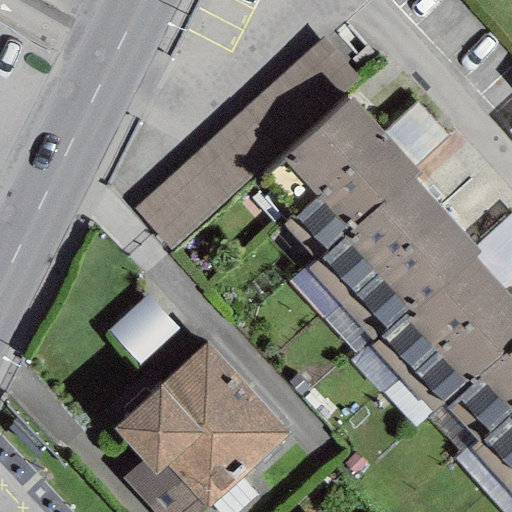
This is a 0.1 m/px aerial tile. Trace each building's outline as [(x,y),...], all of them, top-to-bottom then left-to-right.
[(322,38),(132,209),(169,249),(359,78),(322,38)] [(258,178),(291,217),(387,137),(354,98),(258,178)] [(284,223),(316,262),(416,178),(419,176),(387,137),(291,217),(284,223)] [(307,270),(337,306),(447,215),(416,178),(316,262),(307,270)] [(337,306),(371,346),(477,258),(480,255),(447,215),(337,306)] [(371,346),(397,378),(503,289),(477,258),(371,346)] [(397,378),(429,415),(443,403),(511,345),(511,299),(503,289),(397,378)] [(148,295),(106,331),(136,366),(178,330),(148,295)] [(120,477),(153,511),(200,511),(209,504),(238,477),(289,432),(207,343),(113,429),(140,458),(120,477)] [(511,345),(443,403),(477,444),(511,414),(511,345)] [(472,448),(504,485),(511,477),(511,414),(477,444),(472,448)] [(243,511),(258,498),(238,477),(209,504),(215,511),(243,511)]
